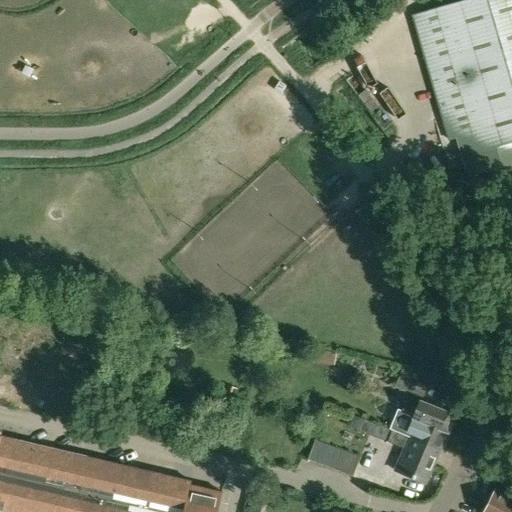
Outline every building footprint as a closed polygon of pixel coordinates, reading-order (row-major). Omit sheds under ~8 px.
[(511,0),(463,0),(449,4),(413,15),(420,39),(445,122),(450,140),(457,138),(464,164),(467,174),(511,162),(511,0)] [(423,396),(429,381),(401,369),(395,384),(423,396)] [(223,395),(234,399),(238,389),(226,385),(223,395)] [(391,428),(409,435),(440,449),(447,431),(452,419),(449,412),(420,400),(416,408),(404,403),(403,407),(402,410),(398,409),(397,411),(395,414),(394,418),(390,427),(391,428)] [(351,411),(348,419),(350,424),(359,427),(363,416),(351,411)] [(363,416),(359,427),(370,432),(375,421),(363,416)] [(391,428),(386,439),(404,446),(395,468),(426,481),(440,449),(409,435),(391,428)] [(0,434),(0,472),(8,474),(16,441),(0,436),(0,435),(0,434)] [(317,464),(325,444),(314,439),(306,459),(317,464)] [(72,511),(86,457),(16,441),(8,474),(0,472),(0,511),(1,510),(10,511),(72,511)] [(336,448),(325,444),(317,464),(328,468),(336,448)] [(347,452),(336,448),(328,468),(340,472),(347,452)] [(347,452),(340,472),(350,476),(358,456),(347,452)] [(86,457),(72,511),(216,511),(221,493),(189,485),(190,482),(86,457)] [(511,511),(511,496),(496,488),(484,511),(511,511)] [(260,511),(265,500),(256,496),(249,511),(260,511)]
